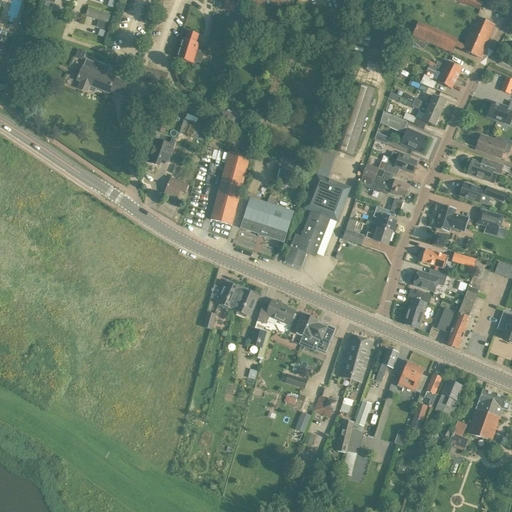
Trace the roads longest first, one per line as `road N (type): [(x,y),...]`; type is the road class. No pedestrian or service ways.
road 1 (primary): [(380,328),(190,245),(0,121)]
road 2 (unclassified): [(380,328),(427,179),(511,18)]
road 3 (track): [(174,511),(0,396)]
road 4 (primary): [(511,382),(380,328)]
